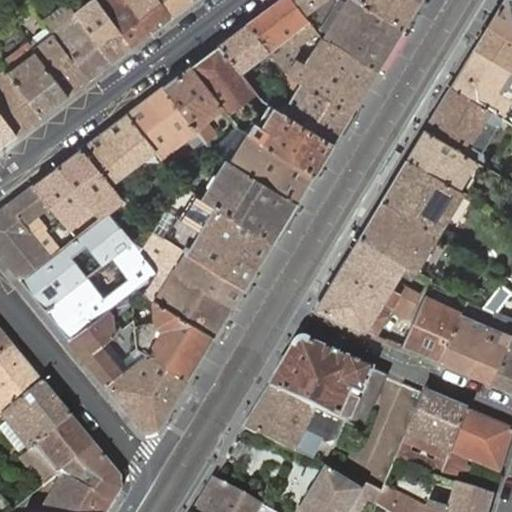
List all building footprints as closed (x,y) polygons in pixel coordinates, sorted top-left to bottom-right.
[(81,0),(71,7),(77,14),(95,0),(81,0)] [(95,0),(77,14),(113,63),(133,48),(100,4),(96,0),(95,0)] [(107,0),(100,4),(133,48),(153,33),(129,0),(107,0)] [(129,0),(153,33),(173,18),(159,0),(129,0)] [(159,0),(173,18),(194,2),(191,0),(159,0)] [(293,0),(280,0),(249,24),(270,51),(300,28),(309,22),(293,0)] [(329,43),(378,71),(404,28),(357,0),(293,0),(309,22),(316,31),(320,37),(329,43)] [(357,0),(404,28),(421,1),(419,0),(357,0)] [(511,0),(505,0),(490,25),(511,40),(511,0)] [(40,2),(32,6),(40,17),(48,12),(41,1),(40,2)] [(49,29),(90,81),(113,63),(77,14),(71,7),(70,6),(64,11),(69,18),(58,26),(51,19),(45,24),(49,29)] [(64,11),(51,19),(58,26),(69,18),(64,11)] [(309,22),(300,28),(308,37),(316,31),(309,22)] [(249,24),(220,45),(241,73),(260,59),(256,53),(260,49),(264,55),(270,51),(249,24)] [(511,40),(490,25),(475,49),(511,72),(511,40)] [(291,79),(300,83),(351,114),(378,71),(329,43),(313,70),(301,63),(297,47),(308,37),(300,28),(270,51),(264,55),(291,79)] [(29,44),(36,54),(68,97),(90,81),(49,29),(29,44)] [(239,128),(251,135),(315,173),(333,143),(281,113),(262,101),(241,73),(220,45),(192,66),(222,106),(239,128)] [(256,53),(260,59),(264,55),(260,49),(256,53)] [(511,72),(475,49),(452,87),(502,118),(511,102),(508,100),(511,93),(511,72)] [(12,74),(43,115),(68,97),(36,54),(12,74)] [(198,133),(206,143),(216,135),(204,120),(222,106),(192,66),(164,88),(198,133)] [(12,74),(7,67),(2,71),(7,78),(0,83),(0,109),(19,134),(43,115),(12,74)] [(281,113),(333,143),(351,114),(300,83),(281,113)] [(452,87),(427,129),(476,159),(485,164),(490,155),(473,145),(487,120),(497,126),(502,118),(452,87)] [(128,114),(156,150),(163,160),(171,154),(165,146),(184,133),(190,139),(198,133),(164,88),(128,114)] [(0,147),(19,134),(0,109),(0,147)] [(128,114),(82,149),(110,185),(156,150),(128,114)] [(427,129),(408,159),(456,190),(476,159),(427,129)] [(165,146),(171,154),(190,139),(184,133),(165,146)] [(216,135),(206,143),(213,152),(223,143),(216,135)] [(233,164),(296,203),(315,173),(251,135),(233,164)] [(92,212),(99,221),(109,213),(119,205),(124,202),(110,185),(82,149),(58,167),(92,212)] [(408,159),(383,201),(437,234),(463,194),(456,190),(408,159)] [(204,200),(273,241),(296,203),(233,164),(228,161),(204,200)] [(50,207),(68,231),(73,227),(69,221),(83,211),(87,216),(92,212),(58,167),(34,185),(50,207)] [(36,238),(46,231),(36,217),(50,207),(34,185),(0,210),(0,253),(6,261),(36,238)] [(183,219),(258,266),(273,241),(204,200),(197,196),(183,219)] [(383,201),(360,237),(415,270),(437,234),(383,201)] [(143,227),(154,234),(245,288),(258,266),(183,219),(162,207),(143,227)] [(69,221),(73,227),(87,216),(83,211),(69,221)] [(88,280),(89,279),(73,259),(88,248),(104,267),(111,262),(136,243),(109,213),(99,221),(51,258),(21,280),(46,312),(88,280)] [(154,234),(146,247),(143,251),(159,272),(169,264),(235,303),(245,288),(154,234)] [(415,270),(360,237),(316,310),(376,335),(386,316),(376,311),(380,302),(407,317),(418,296),(393,282),(399,274),(412,280),(418,272),(415,270)] [(51,258),(36,238),(6,261),(21,280),(51,258)] [(69,340),(131,293),(135,290),(159,272),(143,251),(146,247),(136,243),(111,262),(127,282),(104,300),(88,280),(46,312),(69,340)] [(169,264),(159,272),(135,290),(214,337),(235,303),(169,264)] [(482,307),(496,313),(511,291),(511,280),(506,276),(482,307)] [(214,337),(135,290),(131,293),(132,298),(156,313),(157,325),(135,328),(137,347),(188,379),(214,337)] [(131,293),(69,340),(143,432),(158,429),(188,379),(137,347),(132,353),(134,355),(140,361),(124,373),(119,367),(103,349),(124,332),(115,320),(133,307),(132,298),(131,293)] [(462,313),(425,297),(402,347),(441,363),(462,313)] [(482,307),(467,301),(462,313),(441,363),(511,393),(511,319),(496,313),(482,307)] [(0,358),(13,347),(0,331),(0,358)] [(269,388),(343,422),(362,430),(384,377),(305,344),(303,343),(301,342),(299,342),(297,343),(296,344),(294,345),(294,347),(293,348),(269,388)] [(43,384),(13,347),(0,358),(0,418),(2,417),(43,384)] [(140,361),(134,355),(119,367),(124,373),(140,361)] [(71,419),(43,384),(2,417),(30,454),(71,419)] [(269,388),(245,427),(312,460),(320,442),(325,444),(335,440),(343,422),(269,388)] [(469,413),(423,394),(396,459),(440,475),(469,413)] [(511,431),(469,413),(440,475),(438,479),(458,486),(464,488),(472,466),(466,465),(469,460),(500,473),(511,432),(511,431)] [(93,445),(71,419),(30,454),(23,459),(32,470),(36,469),(47,483),(58,474),(93,445)] [(54,511),(108,511),(121,491),(122,481),(93,445),(58,474),(74,496),(54,511)] [(326,473),(301,511),(349,511),(364,491),(354,485),(349,489),(326,473)] [(267,511),(213,480),(193,511),(267,511)] [(447,511),(429,506),(428,511),(427,511),(488,511),(493,498),(464,488),(458,486),(449,511),(447,511)] [(366,487),(364,491),(349,511),(361,511),(368,502),(376,506),(381,494),(366,487)] [(384,488),(381,494),(376,506),(387,511),(427,511),(428,511),(384,488)] [(0,511),(9,511),(0,499),(0,511)]
